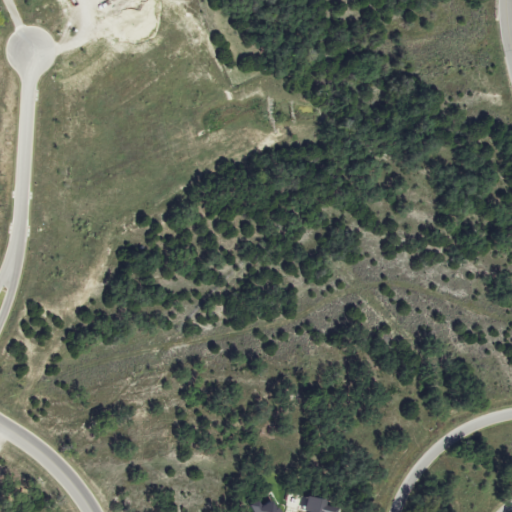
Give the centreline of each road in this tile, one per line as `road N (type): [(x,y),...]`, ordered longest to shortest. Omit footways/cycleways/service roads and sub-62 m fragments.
road 1 (residential): [(0,318),(17,263),(26,29)]
road 2 (residential): [(511,416),(448,441),(411,480),(395,511)]
road 3 (residential): [(94,511),(71,472),(0,420)]
